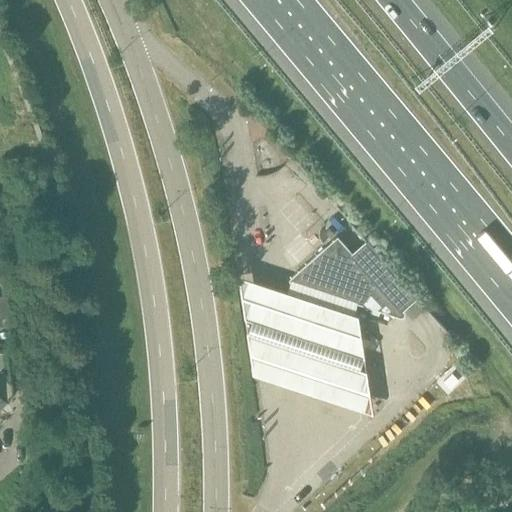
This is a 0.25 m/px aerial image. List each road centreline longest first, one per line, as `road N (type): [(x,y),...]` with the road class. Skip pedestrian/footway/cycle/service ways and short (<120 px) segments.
road 1 (primary): [(214,511),(214,420),(186,226),(162,126),(111,0)]
road 2 (primary): [(66,0),(113,125),(153,288),(163,511)]
road 3 (motorway): [(269,0),(511,292)]
road 4 (motorway): [(511,146),(389,0)]
